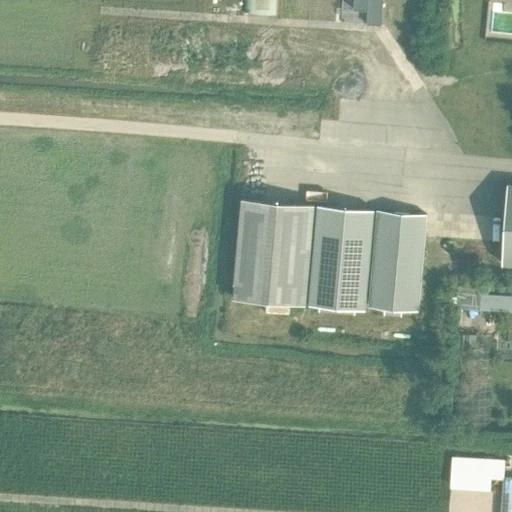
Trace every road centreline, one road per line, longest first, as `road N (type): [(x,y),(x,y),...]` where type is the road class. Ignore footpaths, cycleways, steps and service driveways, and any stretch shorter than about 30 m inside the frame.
road 1 (track): [(231,135),(0,119)]
road 2 (track): [(0,497),(221,511)]
